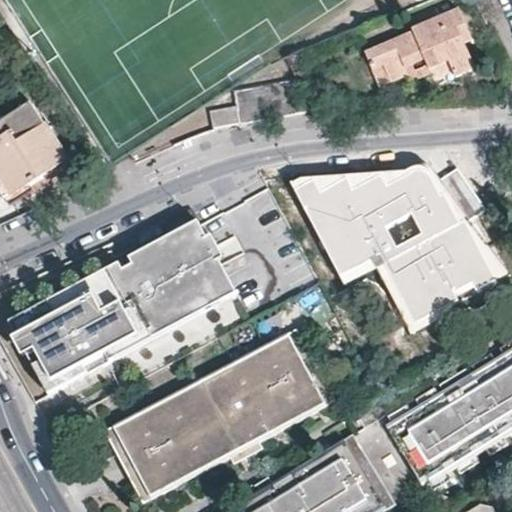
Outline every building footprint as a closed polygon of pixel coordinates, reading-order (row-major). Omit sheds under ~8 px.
[(473,68),(461,41),(457,43),(452,30),(465,25),(457,7),(410,28),(408,31),(362,51),(370,68),(381,63),(388,81),(406,73),(401,60),(420,52),(426,67),(445,60),(449,69),(453,77),(473,68)] [(457,43),(461,41),(470,37),(465,25),(452,30),(457,43)] [(409,80),(428,71),(426,67),(420,52),(401,60),(406,73),(409,80)] [(430,77),(449,69),(445,60),(426,67),(428,71),(430,77)] [(381,63),(370,68),(377,86),(388,81),(381,63)] [(236,107),(239,123),(282,113),(288,112),(309,111),(297,77),(233,92),(236,107)] [(236,107),(211,111),(214,129),(239,123),(236,107)] [(0,178),(12,198),(69,163),(39,116),(0,140),(0,178)] [(316,184),(296,189),(343,281),(384,259),(416,319),(466,293),(403,172),(357,196),(350,181),(322,196),(316,184)] [(505,203),(492,187),(481,195),(495,211),(505,203)] [(200,223),(7,327),(45,398),(238,293),(200,223)] [(335,403),(297,329),(105,431),(117,452),(132,480),(146,504),(241,453),(335,403)] [(447,399),(442,392),(385,428),(423,488),(511,433),(511,350),(472,375),(459,383),(463,390),(447,399)] [(439,385),(442,392),(447,399),(463,390),(459,383),(472,375),(467,368),(450,378),(439,385)] [(385,511),(395,506),(352,437),(262,492),(230,511),(385,511)]
